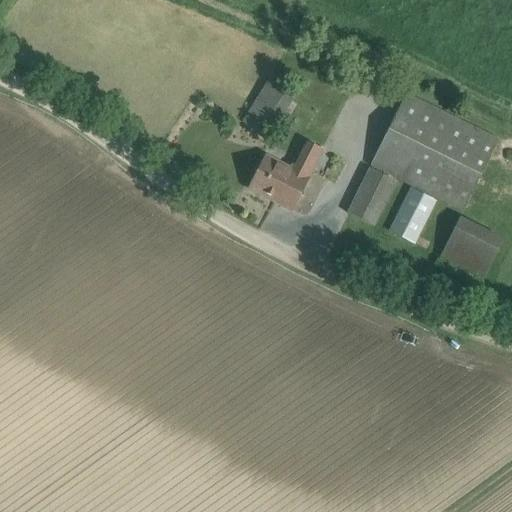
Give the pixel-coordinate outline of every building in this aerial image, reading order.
[(242,120),(268,136),(294,94),(268,78),(242,120)] [(406,93),(370,165),(462,210),(498,138),(406,93)] [(289,168),(265,155),(248,187),(293,211),(309,179),(306,177),(321,149),(304,140),(289,168)] [(373,226),(382,208),(396,180),(371,168),(357,196),(348,213),(373,226)] [(414,244),(423,226),(437,200),(412,187),(390,231),(414,244)] [(438,257),(482,276),(500,235),(456,216),(438,257)]
